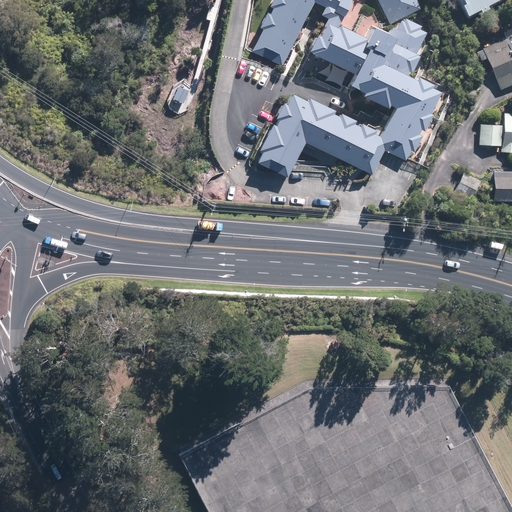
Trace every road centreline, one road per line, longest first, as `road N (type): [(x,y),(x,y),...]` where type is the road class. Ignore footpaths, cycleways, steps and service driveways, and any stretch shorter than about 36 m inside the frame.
road 1 (primary): [(0,162),(43,191),(99,211),(344,237),(468,272)]
road 2 (primary): [(183,248),(468,272)]
road 3 (primary): [(183,248),(129,270),(52,277),(18,303)]
road 4 (secondary): [(11,372),(79,511)]
road 5 (primary): [(35,222),(183,248)]
